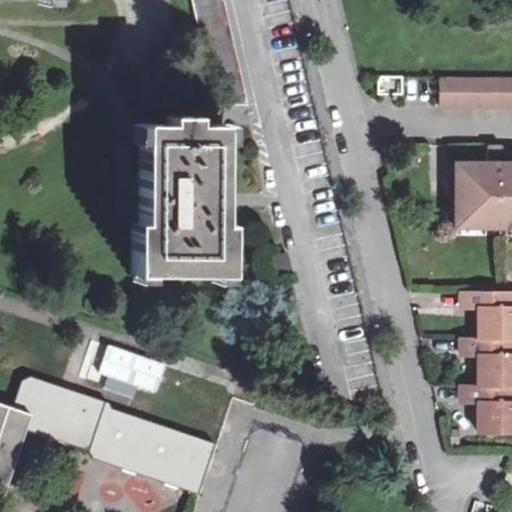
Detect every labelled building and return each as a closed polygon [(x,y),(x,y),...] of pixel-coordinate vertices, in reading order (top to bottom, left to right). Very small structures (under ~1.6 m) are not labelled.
[(191,0),(216,103),(247,105),(221,0),(191,0)] [(436,108),(511,107),(511,77),(436,78),(436,108)] [(220,122),(141,123),(142,234),(135,235),(136,272),(229,273),(229,234),(223,234),(220,122)] [(451,226),(511,225),(511,152),(498,152),(498,145),(482,146),(482,165),(451,165),(451,226)] [(289,252),(274,254),(277,273),(293,270),(289,252)] [(474,339),(499,339),(511,339),(511,299),(500,299),(500,291),(457,291),(457,300),(457,309),(474,309),(474,339)] [(474,356),(474,387),(499,387),(511,387),(511,346),(499,347),(499,339),(474,339),(457,339),(457,347),(457,356),(474,356)] [(499,347),(511,346),(511,339),(499,339),(499,347)] [(31,411),(26,425),(89,448),(96,456),(195,489),(211,439),(115,406),(106,396),(24,367),(12,371),(4,401),(31,411)] [(511,394),(499,395),(499,387),(474,387),(457,387),(457,396),(457,404),(474,404),(474,434),(511,433),(511,394)] [(31,411),(4,401),(0,399),(0,477),(7,480),(26,425),(31,411)] [(484,511),(486,506),(470,502),(466,511),(484,511)]
